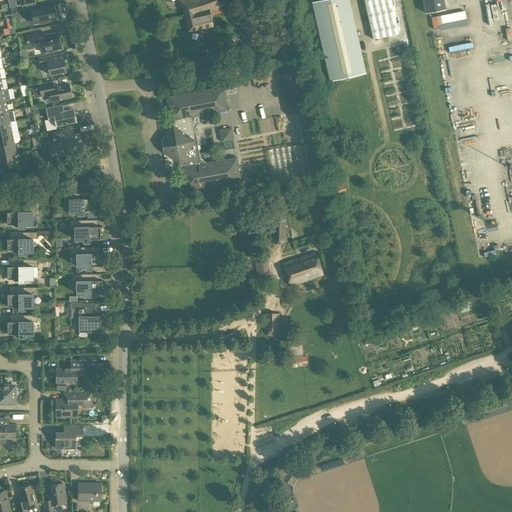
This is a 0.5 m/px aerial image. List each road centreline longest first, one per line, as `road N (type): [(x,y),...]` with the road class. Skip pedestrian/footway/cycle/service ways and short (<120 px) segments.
road 1 (residential): [(121,465),(116,185),(78,0)]
road 2 (residential): [(238,511),(255,457),(344,411),(496,360)]
road 3 (unknown): [(119,218),(163,200),(137,83)]
road 4 (residential): [(34,466),(34,382),(24,366),(0,365)]
